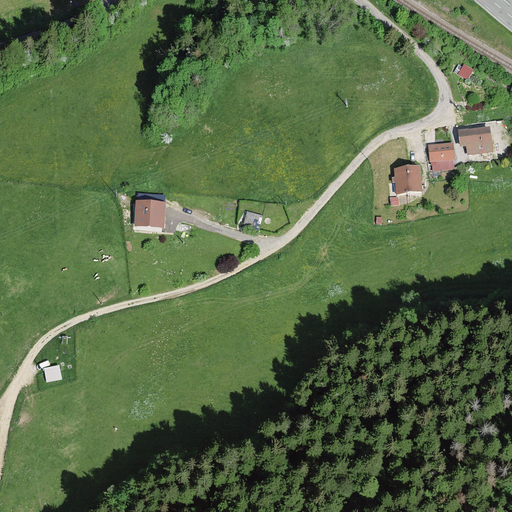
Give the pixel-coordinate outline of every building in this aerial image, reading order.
[(476,72),(466,65),(459,76),(469,83),(476,72)] [(491,130),(460,133),(461,149),(469,148),(469,155),(494,153),(491,130)] [(453,144),(429,146),(431,163),(433,163),(433,172),(454,170),(454,162),(455,161),(453,144)] [(421,169),(395,172),(397,197),(424,194),(421,169)] [(168,206),(137,204),(136,229),(166,231),(168,206)] [(247,214),(245,227),(260,230),(262,217),(247,214)] [(59,366),(44,369),(46,382),(61,379),(59,366)]
